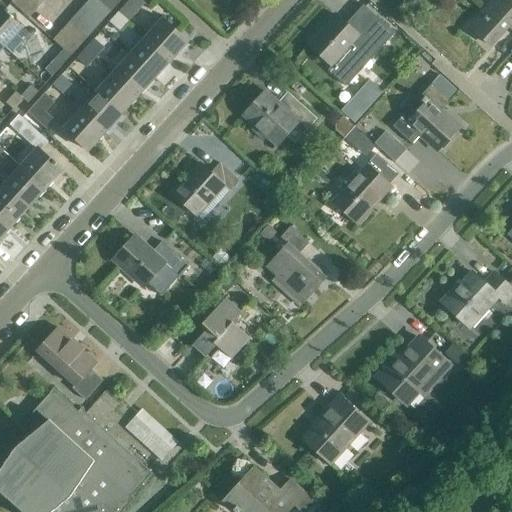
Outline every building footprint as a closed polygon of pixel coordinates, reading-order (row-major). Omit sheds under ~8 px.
[(36,9),(26,0),(11,0),(11,1),(29,18),(36,9)] [(44,0),(26,0),(36,9),(44,0)] [(97,0),(90,0),(86,5),(103,21),(111,12),(97,0)] [(115,0),(97,0),(111,12),(119,3),(115,0)] [(141,0),(129,0),(118,13),(128,23),(146,4),(141,0)] [(510,26),(511,27),(511,0),(493,0),(470,26),(491,46),(510,26)] [(86,5),(78,14),(95,30),(103,21),(86,5)] [(336,16),(309,46),(332,67),(328,71),(347,88),(347,87),(342,82),(372,50),(377,55),(395,35),(364,7),(346,26),(336,16)] [(0,9),(0,45),(3,48),(4,48),(12,55),(29,36),(0,9)] [(128,23),(118,13),(110,22),(120,32),(128,23)] [(78,14),(69,23),(87,39),(95,30),(78,14)] [(163,19),(146,38),(171,61),(188,42),(163,19)] [(69,23),(61,32),(79,48),(87,39),(69,23)] [(79,48),(61,32),(53,41),(71,57),(79,48)] [(146,38),(130,56),(155,78),(171,61),(146,38)] [(94,39),(85,49),(95,59),(104,49),(94,39)] [(95,59),(85,49),(76,59),(87,68),(95,59)] [(130,56),(113,74),(138,97),(155,78),(130,56)] [(45,70),(52,77),(62,66),(55,59),(45,70)] [(113,74),(97,92),(122,115),(138,97),(113,74)] [(52,85),(63,95),(72,85),(62,75),(52,85)] [(451,103),(446,99),(452,92),(438,79),(422,97),(428,102),(408,125),(401,118),(392,128),(412,146),(420,137),(437,153),(459,129),(442,113),(451,103)] [(21,96),(23,99),(28,103),(38,92),(31,86),(21,96)] [(10,98),(6,103),(13,110),(23,99),(21,96),(16,92),(10,98)] [(97,92),(80,111),(105,133),(122,115),(97,92)] [(28,113),(46,130),(55,120),(46,112),(55,103),(45,94),(28,113)] [(304,135),(316,121),(291,98),(281,108),(265,94),(244,117),(277,147),(295,127),(304,135)] [(105,133),(80,111),(63,129),(88,152),(105,133)] [(36,150),(20,168),(45,191),(62,171),(56,165),(57,164),(54,161),(52,162),(37,148),(45,140),(19,116),(10,125),(36,150)] [(335,129),(336,131),(345,138),(355,127),(343,117),(336,125),(335,126),(335,128),(335,129)] [(405,150),(386,133),(376,144),(395,162),(405,150)] [(366,167),(333,203),(356,225),(379,199),(381,201),(391,190),(388,187),(398,177),(376,157),(366,167)] [(196,217),(197,216),(203,221),(229,192),(238,182),(219,164),(210,175),(200,165),(172,195),(196,217)] [(20,168),(4,186),(29,208),(45,191),(20,168)] [(4,186),(0,189),(0,216),(12,227),(29,208),(4,186)] [(0,239),(12,227),(0,216),(0,239)] [(273,284),(299,308),(325,280),(299,257),(308,246),(291,230),(281,240),(288,247),(267,270),(277,279),(273,284)] [(149,282),(163,294),(188,267),(162,242),(152,253),(135,237),(113,261),(143,288),(149,282)] [(504,305),(511,295),(511,290),(494,274),(483,285),(472,275),(443,305),(468,329),(496,298),(504,305)] [(216,347),(230,360),(249,339),(233,324),(240,316),(225,301),(202,326),(207,331),(193,345),(206,357),(216,347)] [(72,390),(84,401),(102,382),(89,370),(94,365),(56,330),(36,352),(74,387),(72,390)] [(439,377),(448,367),(419,340),(392,370),(388,366),(376,379),(405,405),(434,373),(439,377)] [(131,494),(151,472),(80,408),(78,411),(54,389),(35,409),(48,421),(14,448),(0,469),(0,492),(21,511),(52,511),(54,511),(121,511),(135,497),(131,494)] [(110,396),(95,406),(103,419),(118,409),(110,396)] [(303,439),(329,463),(366,423),(338,397),(325,411),(327,412),(303,439)] [(125,428),(161,461),(177,444),(141,411),(125,428)] [(299,511),(302,511),(312,502),(289,480),(278,492),(252,468),(221,502),(232,511),(238,511),(239,511),(285,511),(292,505),(299,511)]
